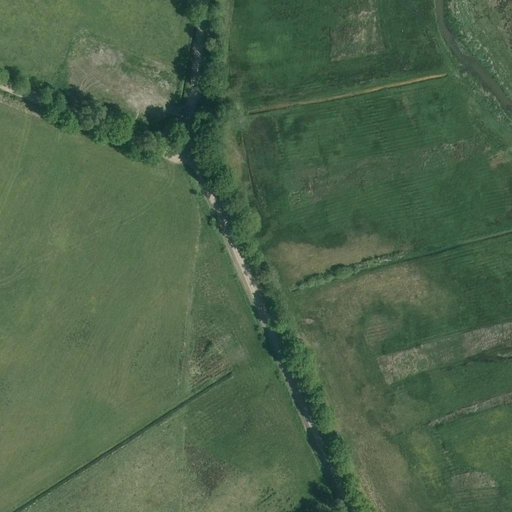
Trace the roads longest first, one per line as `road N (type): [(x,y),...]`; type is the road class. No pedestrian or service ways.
road 1 (track): [(349,511),(186,155)]
road 2 (track): [(0,85),(173,157),(186,155)]
road 3 (track): [(186,155),(206,0)]
